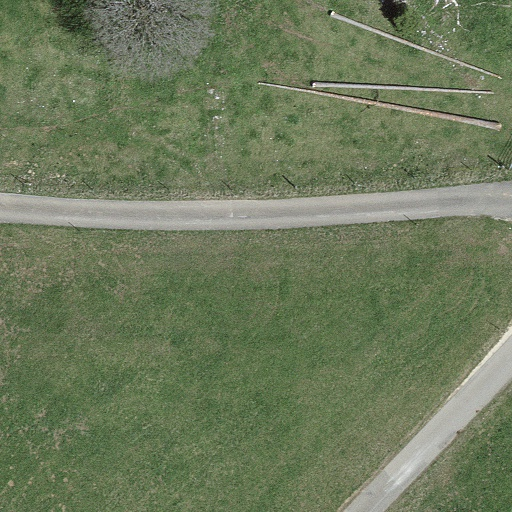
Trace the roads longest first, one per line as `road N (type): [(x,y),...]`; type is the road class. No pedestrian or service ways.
road 1 (track): [(0,212),(139,230),(511,207)]
road 2 (unclassified): [(511,351),(362,511)]
